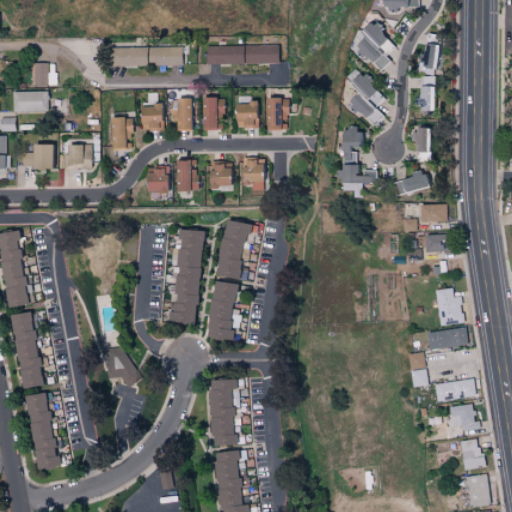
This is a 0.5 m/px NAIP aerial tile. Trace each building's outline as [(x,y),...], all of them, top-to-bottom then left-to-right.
[(404,0),(381,0),(381,7),(404,8),(404,0)] [(393,46),(379,30),(382,28),(373,18),(360,30),(364,34),(353,45),(373,65),(393,46)] [(278,44),(205,45),(205,64),(278,63),(278,44)] [(441,45),(422,44),(420,69),(439,69),(441,45)] [(182,65),(182,46),(109,48),(109,66),(182,65)] [(32,86),(55,85),(55,73),(48,73),(47,62),(31,63),(32,86)] [(384,97),(360,70),(348,81),(357,91),(347,99),(371,127),(383,117),(374,106),(384,97)] [(432,110),(433,86),(419,86),(418,110),(432,110)] [(46,91),(11,91),(12,111),(47,111),(46,91)] [(202,129),(216,129),(216,115),(224,115),(224,97),(201,97),(202,129)] [(266,130),(285,129),(284,120),(288,120),(287,97),(265,98),(266,130)] [(170,98),(171,121),(175,121),(175,130),(190,130),(189,98),(170,98)] [(235,102),(235,127),(258,127),(259,102),(235,102)] [(160,104),(139,104),(140,130),(161,129),(160,104)] [(131,117),(108,117),(109,148),(124,147),(124,138),(132,138),(131,117)] [(339,127),(342,190),(353,190),(354,197),(362,197),(362,183),(375,182),(375,170),(363,170),(364,175),(356,175),(356,147),(362,147),(361,127),(339,127)] [(413,151),(431,152),(432,128),(414,127),(413,151)] [(49,167),(50,143),(30,143),(30,152),(22,152),(21,167),(49,167)] [(65,144),(65,167),(90,167),(90,144),(65,144)] [(239,185),(252,185),(252,189),(260,189),(261,163),(254,163),(254,158),(243,158),(243,166),(239,165),(239,185)] [(174,160),(175,190),(197,190),(197,167),(195,167),(195,159),(174,160)] [(228,186),(228,175),(233,175),(232,163),(223,164),(223,162),(211,162),(211,171),(206,171),(206,187),(228,186)] [(168,166),(145,166),(144,191),(165,191),(165,174),(167,174),(168,166)] [(395,194),(426,187),(424,173),(392,180),(395,194)] [(418,221),(446,221),(447,204),(419,204),(418,221)] [(214,276),(235,279),(243,233),(248,233),(250,224),(223,219),(214,276)] [(416,219),(402,219),(402,230),(415,231),(416,219)] [(0,271),(5,307),(25,304),(16,239),(18,239),(16,229),(0,231),(0,271)] [(200,230),(176,229),(171,322),(195,323),(200,230)] [(423,234),(424,252),(448,251),(447,234),(423,234)] [(407,260),(420,261),(420,249),(407,249),(407,260)] [(205,337),(231,339),(232,329),(229,329),(233,283),(211,281),(205,337)] [(435,289),(439,325),(463,322),(461,296),(453,297),(452,288),(435,289)] [(21,388),(41,385),(29,311),(9,314),(21,388)] [(467,346),(466,329),(427,331),(427,348),(467,346)] [(107,379),(131,378),(129,347),(105,348),(107,379)] [(425,368),(423,352),(408,354),(410,370),(425,368)] [(410,371),(411,386),(426,385),(425,369),(410,371)] [(433,384),(436,402),(475,396),(472,378),(433,384)] [(236,444),(235,434),(232,434),(230,389),(235,389),(235,379),(208,379),(210,445),(236,444)] [(34,469),(59,466),(58,455),(53,455),(45,392),(24,395),(34,469)] [(460,430),(480,429),(479,421),(473,421),(472,404),(449,406),(450,426),(460,425),(460,430)] [(482,466),(478,438),(458,441),(463,470),(482,466)] [(219,511),(246,511),(246,504),(240,505),(235,459),(238,459),(237,450),(213,452),(219,511)] [(470,507),(490,504),(485,474),(465,477),(470,507)]
